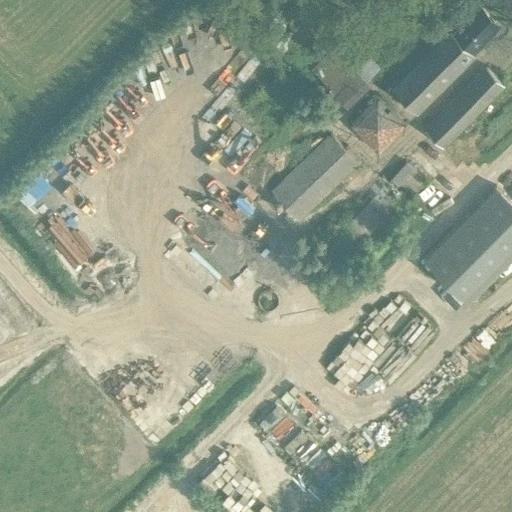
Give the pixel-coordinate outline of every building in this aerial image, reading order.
[(452,31),(451,29),(393,87),(418,112),(476,54),(475,53),(502,27),(478,4),(452,31)] [(312,69),(349,107),(372,85),(335,47),(312,69)] [(425,129),(443,147),(506,84),(488,66),(425,129)] [(361,162),(333,133),(272,190),(300,220),(361,162)] [(426,180),(407,161),(388,180),(384,176),(341,220),(365,243),(426,180)] [(511,256),(511,200),(496,185),(425,257),(469,301),(511,256)]
